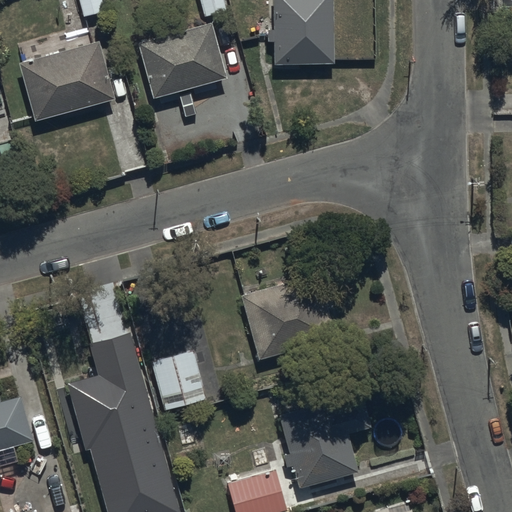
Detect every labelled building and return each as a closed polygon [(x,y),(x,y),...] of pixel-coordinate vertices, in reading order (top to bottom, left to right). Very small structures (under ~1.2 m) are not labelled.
[(99,0),(77,0),(82,20),(103,16),(99,0)] [(199,0),(204,18),(225,13),(222,0),(199,0)] [(264,68),(273,68),(332,67),(331,0),(274,0),(275,31),(263,31),(264,68)] [(210,26),(138,46),(154,103),(226,84),(210,26)] [(18,67),(34,124),(114,103),(99,45),(18,67)] [(0,145),(0,150),(6,171),(23,167),(17,142),(0,145)] [(316,275),(242,298),(258,361),(333,341),(316,275)] [(181,511),(131,332),(89,344),(97,374),(67,383),(86,449),(90,448),(108,511),(181,511)] [(150,359),(151,363),(164,413),(205,403),(192,352),(173,357),(172,353),(150,359)] [(0,451),(34,442),(21,394),(0,400),(0,398),(0,451)] [(297,487),(299,489),(357,473),(348,438),(369,432),(362,406),(336,413),(333,403),(280,418),(290,454),(282,456),(286,471),(292,470),(297,487)] [(284,511),(275,474),(228,487),(234,511),(284,511)]
